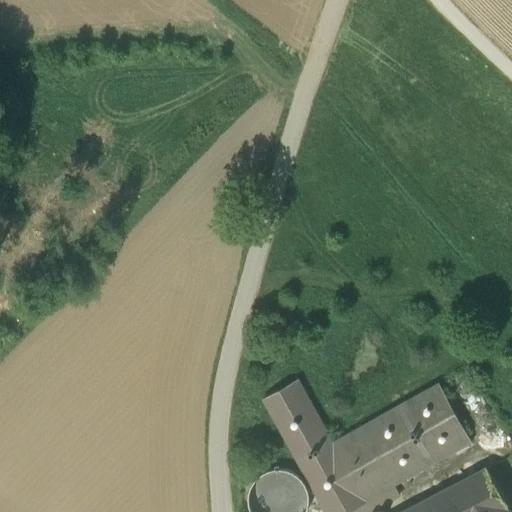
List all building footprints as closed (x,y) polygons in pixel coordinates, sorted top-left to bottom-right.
[(298,379),(263,399),(325,511),(346,511),(365,502),(332,443),(333,443),(298,379)] [(332,443),(365,502),(395,485),(472,442),(439,384),(333,443),(332,443)] [(503,511),(509,509),(503,498),(486,468),(401,511),(503,511)] [(286,470),(272,469),(260,475),(252,485),(248,498),(251,511),(305,511),(309,500),(306,486),(298,476),(286,470)] [(365,502),(346,511),(372,511),(401,496),(395,485),(365,502)]
